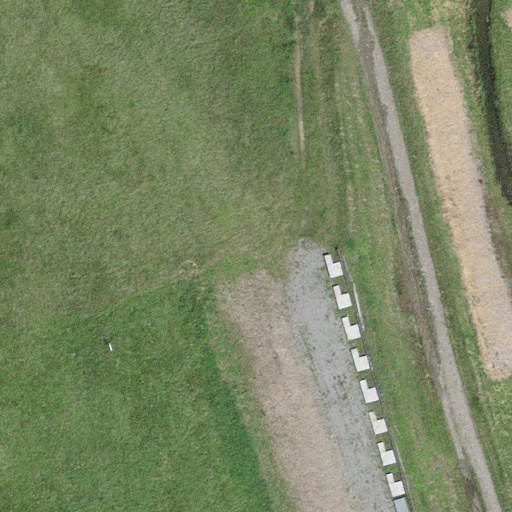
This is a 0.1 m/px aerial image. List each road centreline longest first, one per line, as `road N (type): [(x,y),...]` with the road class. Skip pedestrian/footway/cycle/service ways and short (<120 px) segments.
road 1 (track): [(403,511),(319,341),(315,133),(323,0)]
road 2 (track): [(367,0),(464,434),(500,511)]
